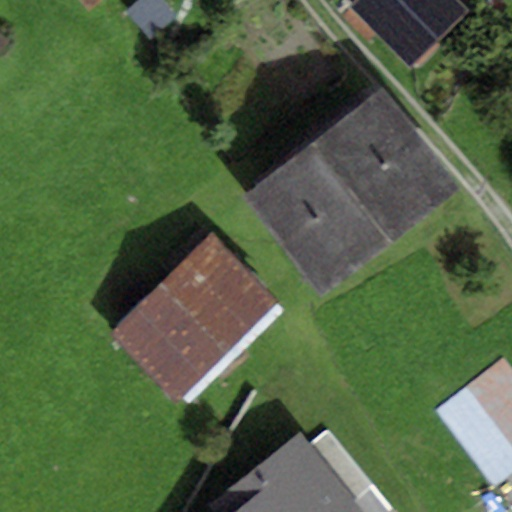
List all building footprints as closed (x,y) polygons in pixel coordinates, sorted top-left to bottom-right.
[(448,0),(364,0),(357,8),(410,60),(459,11),(448,0)] [(380,101),(255,197),(321,284),(447,188),(380,101)] [(212,244),(115,336),(181,405),(278,313),(212,244)] [(511,377),(508,373),(447,419),(500,491),(511,481),(511,377)] [(279,497),(257,511),(356,511),(308,444),(264,475),(279,497)]
